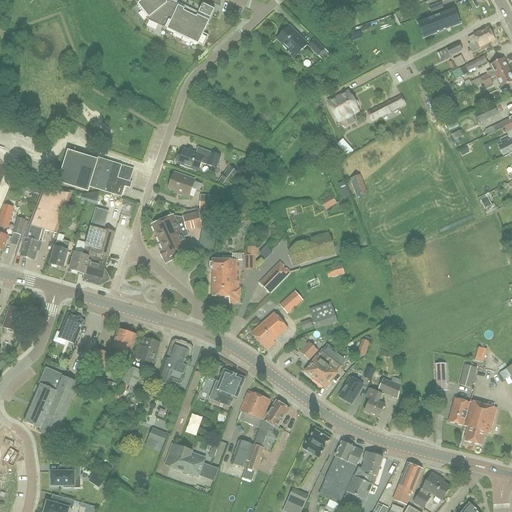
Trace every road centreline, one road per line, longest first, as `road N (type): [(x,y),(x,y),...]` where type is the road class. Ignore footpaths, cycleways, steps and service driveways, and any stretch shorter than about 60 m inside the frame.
road 1 (tertiary): [(510,475),(343,425),(194,329)]
road 2 (residential): [(155,171),(190,79),(277,0)]
road 3 (residential): [(155,171),(72,142),(46,157),(0,142)]
road 4 (tertiary): [(194,329),(56,289)]
